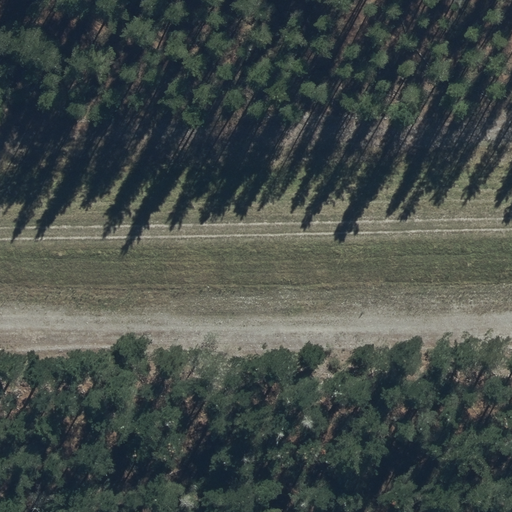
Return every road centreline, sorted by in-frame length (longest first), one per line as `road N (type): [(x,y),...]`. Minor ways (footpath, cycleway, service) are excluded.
road 1 (track): [(0,210),(511,208)]
road 2 (track): [(511,308),(0,309)]
